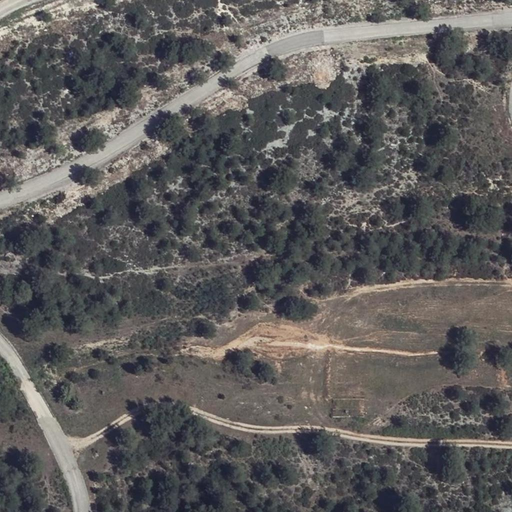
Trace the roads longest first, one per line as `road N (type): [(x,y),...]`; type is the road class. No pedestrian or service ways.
road 1 (unclassified): [(511,20),(283,46),(71,172),(0,200)]
road 2 (track): [(63,448),(158,402),(273,431),(336,427),(511,447)]
road 3 (unclassified): [(0,346),(31,381),(79,481),(81,511)]
